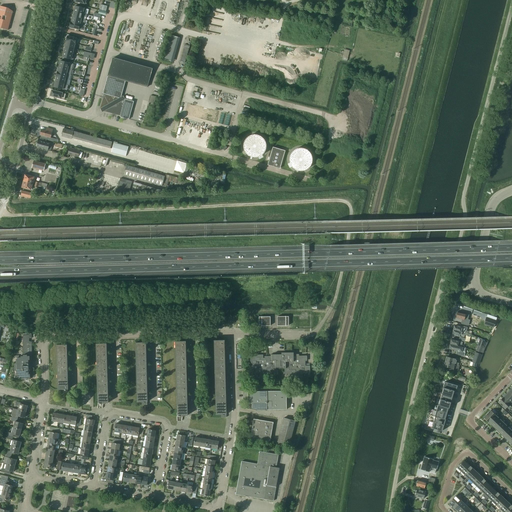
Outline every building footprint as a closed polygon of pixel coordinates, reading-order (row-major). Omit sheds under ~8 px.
[(0,6),(0,27),(8,30),(13,12),(8,8),(0,6)] [(75,6),(74,11),(87,15),(85,14),(86,9),(75,6)] [(86,17),(87,15),(74,11),(72,17),(86,20),(83,19),(84,17),(86,17)] [(84,25),(86,20),(72,17),(71,22),(84,25)] [(84,25),(71,22),(70,27),(81,30),(82,25),(84,25)] [(171,62),(178,37),(170,35),(163,59),(171,62)] [(77,44),(78,39),(67,36),(67,37),(66,40),(66,41),(77,44)] [(73,60),(74,55),(63,52),(62,57),(73,60)] [(104,94),(103,98),(100,109),(102,108),(103,111),(104,111),(120,115),(120,117),(129,119),(133,101),(125,99),(122,101),(121,98),(126,81),(147,87),(152,69),(112,58),(102,93),(104,94)] [(72,69),(73,64),(60,61),(59,66),(72,69)] [(71,75),(72,69),(59,66),(57,71),(71,75)] [(71,75),(57,71),(56,77),(67,79),(68,74),(71,75)] [(66,85),(67,79),(56,77),(55,82),(66,85)] [(64,90),(66,85),(55,82),(53,87),(64,90)] [(65,99),(66,94),(52,90),(50,96),(65,99)] [(40,130),(39,134),(40,134),(40,135),(41,135),(47,137),(51,138),(53,130),(48,128),(48,131),(42,129),(41,130),(40,130)] [(64,129),(62,136),(71,139),(72,138),(110,148),(112,142),(64,129)] [(252,135),(251,135),(250,136),(249,136),(248,137),(247,138),(246,138),(246,139),(245,140),(244,141),(244,142),(244,143),(243,144),(243,145),(243,146),(243,147),(243,148),(244,149),(244,150),(244,151),(245,152),(246,153),(246,154),(247,155),(248,155),(249,156),(250,157),(251,157),(252,157),(253,157),(254,158),(255,158),(256,158),(257,157),(258,157),(259,157),(260,156),(261,156),(262,155),(263,154),(264,153),(265,152),(265,151),(266,150),(266,149),(266,148),(266,147),(266,146),(266,145),(266,144),(266,143),(265,142),(265,141),(264,140),(263,139),(263,138),(262,137),(261,137),(260,136),(259,136),(258,135),(257,135),(256,135),(255,135),(254,135),(253,135),(252,135)] [(37,143),(36,146),(37,146),(37,147),(45,149),(45,150),(47,151),(47,150),(48,150),(49,144),(46,143),(40,141),(38,141),(38,144),(37,143)] [(111,152),(126,156),(128,147),(114,143),(111,152)] [(268,165),(280,169),(285,151),(273,147),(268,165)] [(80,151),(70,148),(68,154),(78,157),(80,151)] [(291,166),(292,167),(293,168),(294,169),(295,169),(295,170),(297,171),(299,171),(300,171),(302,171),(304,171),(306,170),(307,169),(308,168),(310,167),(311,165),(312,163),(312,162),(312,160),(312,158),(312,156),(311,155),(310,153),(309,152),(308,151),(308,150),(306,150),(305,149),(303,148),(302,148),(300,148),(298,149),(296,149),(295,150),(293,151),(292,153),(291,154),(290,156),(290,157),(289,159),(289,161),(290,163),(290,164),(291,166)] [(44,164),(33,161),(31,168),(43,171),(44,164)] [(165,176),(126,165),(124,175),(162,186),(165,176)] [(34,177),(25,175),(24,181),(32,183),(34,177)] [(117,190),(129,193),(132,181),(120,178),(117,190)] [(31,190),(32,183),(24,181),(22,187),(31,190)] [(467,321),(469,314),(457,312),(456,318),(463,320),(462,325),(466,326),(467,321)] [(476,315),(473,321),(479,324),(482,318),(476,315)] [(270,317),(259,317),(259,326),(270,326),(270,317)] [(289,326),(288,317),(277,317),(277,326),(289,326)] [(486,318),(484,324),(493,328),(496,321),(486,318)] [(456,326),(454,326),(453,330),(468,334),(468,333),(469,333),(469,331),(465,330),(466,328),(456,325),(456,326)] [(32,342),(28,342),(28,340),(23,340),(23,356),(21,356),(21,357),(17,357),(17,360),(16,360),(16,364),(14,364),(14,371),(16,371),(16,375),(18,375),(18,377),(21,377),(21,378),(24,378),(24,379),(28,379),(28,378),(30,378),(30,373),(34,373),(34,368),(32,368),(32,342)] [(224,340),(214,340),(214,349),(225,349),(224,340)] [(186,350),(186,341),(175,342),(175,350),(186,350)] [(146,342),(135,343),(136,351),(146,351),(146,342)] [(107,352),(107,343),(96,344),(96,352),(107,352)] [(461,347),(450,344),(448,349),(465,353),(466,348),(461,347)] [(67,360),(67,352),(57,352),(57,360),(67,360)] [(294,352),(284,352),(284,354),(270,354),(270,356),(264,356),(264,358),(262,358),(262,354),(255,355),(256,356),(250,356),(250,363),(251,363),(251,365),(249,365),(249,374),(253,374),(253,378),(260,378),(260,376),(266,376),(266,374),(272,374),(272,372),(277,372),(277,370),(276,370),(276,366),(283,366),(283,368),(284,368),(284,372),(283,372),(283,374),(289,374),(289,375),(295,375),(295,377),(302,377),(302,373),(308,373),(308,374),(310,374),(310,365),(305,365),(305,361),(307,361),(307,355),(299,356),(299,354),(294,354),(294,352)] [(475,352),(472,362),(477,364),(481,354),(475,352)] [(225,364),(225,356),(214,356),(215,364),(225,364)] [(457,360),(446,357),(445,362),(458,365),(459,363),(456,363),(457,360)] [(457,370),(458,365),(445,362),(444,367),(447,368),(446,371),(456,373),(457,370)] [(68,375),(68,367),(57,367),(57,375),(68,375)] [(147,380),(147,372),(136,372),(136,381),(147,380)] [(108,381),(107,373),(97,373),(97,381),(108,381)] [(187,386),(187,378),(176,379),(176,386),(187,386)] [(226,386),(225,378),(215,379),(215,386),(226,386)] [(68,389),(68,382),(58,382),(58,390),(63,389),(63,393),(68,392),(68,389)] [(445,382),(443,388),(456,392),(456,391),(457,387),(457,386),(451,384),(445,382)] [(443,388),(442,394),(452,397),(452,396),(454,392),(454,391),(456,392),(443,388)] [(286,391),(250,391),(250,403),(253,403),(253,405),(253,409),(256,410),(287,409),(286,391)] [(187,401),(187,394),(177,394),(177,402),(187,401)] [(442,394),(440,399),(451,402),(452,397),(442,394)] [(511,401),(511,400),(506,394),(504,396),(504,397),(503,399),(509,405),(511,401)] [(108,403),(108,395),(98,396),(98,403),(98,408),(102,408),(103,404),(105,404),(105,403),(108,403)] [(148,402),(147,395),(137,395),(137,402),(142,402),(142,405),(147,405),(147,402),(148,402)] [(438,405),(449,408),(450,403),(451,402),(440,399),(438,405)] [(509,405),(503,399),(501,400),(500,400),(498,402),(505,409),(509,405)] [(23,403),(21,403),(16,401),(15,405),(19,406),(18,409),(26,412),(28,406),(23,404),(23,403)] [(438,405),(436,410),(447,414),(447,413),(448,409),(448,408),(449,408),(438,405)] [(226,414),(226,407),(216,407),(216,415),(221,415),(221,418),(226,417),(226,414)] [(25,418),(26,412),(18,409),(16,415),(13,414),(12,417),(18,419),(19,416),(25,418)] [(188,415),(187,409),(177,409),(177,415),(177,421),(182,421),(182,417),(184,417),(184,415),(188,415)] [(436,410),(434,416),(445,419),(446,419),(445,419),(447,414),(436,410)] [(489,421),(495,415),(491,410),(489,413),(488,412),(486,415),(484,418),(488,422),(489,421)] [(289,445),(296,421),(297,421),(298,416),(293,415),(292,420),(284,418),(277,442),(289,445)] [(499,418),(495,415),(489,421),(490,423),(489,423),(492,426),(499,418)] [(435,417),(433,422),(444,425),(445,419),(434,416),(435,417)] [(17,422),(18,419),(12,417),(11,420),(15,421),(13,427),(21,429),(23,423),(17,422)] [(87,419),(86,422),(81,422),(81,418),(78,417),(77,423),(80,424),(85,425),(93,426),(94,420),(87,419)] [(497,429),(503,422),(499,418),(492,426),(495,429),(495,428),(497,429)] [(254,419),(251,437),(270,441),(273,422),(254,419)] [(433,422),(431,428),(442,431),(444,425),(433,422)] [(500,434),(507,426),(503,422),(497,429),(498,430),(497,431),(500,434)] [(505,437),(511,430),(507,426),(500,434),(503,437),(504,436),(505,437)] [(20,435),(21,429),(13,427),(12,433),(8,432),(7,435),(13,437),(14,434),(20,435)] [(21,442),(13,440),(12,446),(20,448),(21,442)] [(18,454),(20,448),(12,446),(10,452),(6,451),(6,454),(11,455),(12,452),(18,454)] [(258,464),(242,461),(236,494),(256,498),(273,501),(276,486),(279,468),(276,467),(279,454),(260,451),(258,464)] [(15,466),(17,460),(11,458),(11,455),(6,454),(5,457),(4,463),(7,464),(15,466)] [(421,470),(429,472),(431,467),(437,469),(439,462),(432,460),(433,459),(424,457),(421,470)] [(461,471),(468,464),(464,460),(457,467),(461,471)] [(13,472),(15,466),(7,464),(5,469),(2,468),(1,472),(7,473),(7,470),(13,472)] [(472,468),(470,466),(468,464),(461,471),(465,475),(472,468)] [(476,472),(472,468),(465,475),(469,479),(476,472)] [(473,483),(480,475),(476,472),(469,479),(473,483)] [(483,479),(480,475),(473,483),(477,486),(483,479)] [(7,484),(7,481),(1,479),(0,482),(0,485),(4,486),(3,491),(11,493),(13,486),(7,484)] [(481,490),(487,483),(485,481),(486,481),(484,479),(483,479),(477,486),(481,490)] [(416,483),(416,485),(416,486),(421,488),(421,489),(423,489),(424,488),(424,489),(425,484),(428,485),(429,483),(418,480),(417,483),(416,483)] [(484,494),(491,487),(487,483),(481,490),(484,494)] [(488,497),(495,490),(491,487),(484,494),(488,497)] [(423,499),(426,492),(417,489),(415,496),(423,499)] [(499,494),(498,492),(497,492),(495,490),(488,497),(492,501),(499,494)] [(9,500),(11,493),(3,491),(2,495),(0,494),(0,501),(2,502),(3,498),(9,500)] [(503,498),(499,494),(492,501),(496,505),(503,498)] [(453,507),(460,500),(456,496),(449,503),(453,507)] [(457,511),(464,504),(466,502),(462,498),(460,500),(453,507),(457,511)] [(500,509),(507,502),(503,498),(496,505),(500,509)] [(504,511),(511,505),(507,502),(500,509),(503,511),(504,511)]
